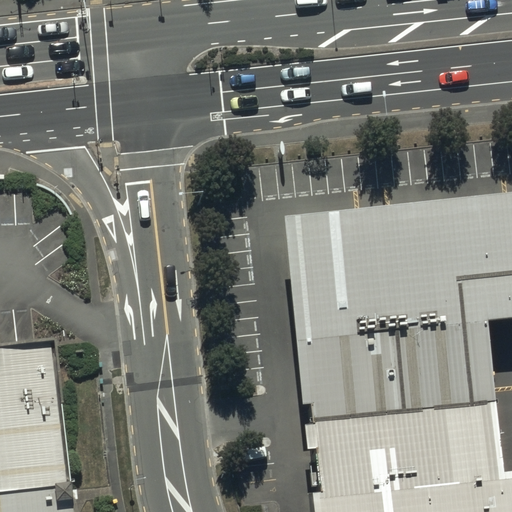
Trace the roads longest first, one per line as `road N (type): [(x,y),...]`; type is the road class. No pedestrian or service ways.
road 1 (primary): [(136,31),(428,0)]
road 2 (unclassified): [(165,317),(126,269),(88,179),(53,149),(0,126)]
road 3 (primary): [(365,74),(270,122),(201,129),(149,150)]
road 4 (primary): [(365,74),(143,98)]
road 5 (unclassified): [(181,511),(165,317)]
road 6 (unclassified): [(165,317),(149,150)]
road 7 (primary): [(511,59),(365,74)]
road 8 (primary): [(143,98),(0,113)]
road 9 (primary): [(0,45),(136,31)]
